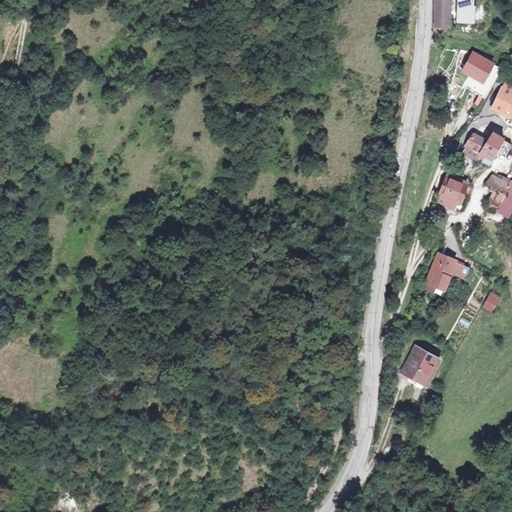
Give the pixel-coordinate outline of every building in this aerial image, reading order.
[(458,26),(458,0),(438,0),(438,26),(458,26)] [(503,69),(485,59),(477,74),(495,84),(503,69)] [(511,84),(507,82),(495,109),(511,116),(511,84)] [(511,140),(511,137),(494,129),(487,142),(475,135),(468,149),(499,165),(511,140)] [(470,180),(449,172),(438,200),(459,208),(470,180)] [(511,190),(511,178),(495,173),(488,183),(497,193),(490,203),(511,217),(511,193),(511,190)] [(475,264),(439,252),(426,289),(450,298),(458,276),(469,280),(475,264)] [(505,297),(495,291),(486,306),(496,312),(505,297)] [(470,325),(472,318),(462,315),(460,322),(470,325)] [(448,360),(418,345),(405,372),(434,387),(448,360)]
